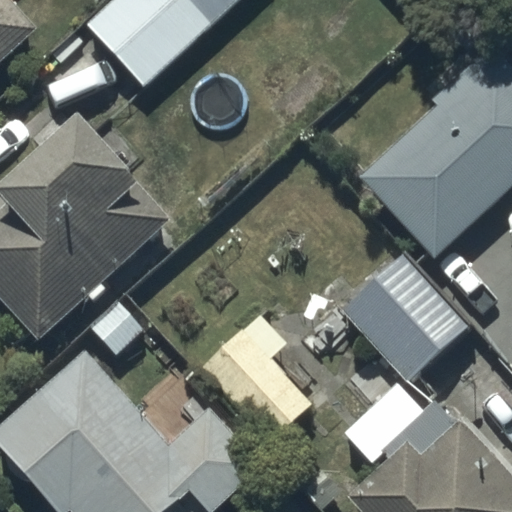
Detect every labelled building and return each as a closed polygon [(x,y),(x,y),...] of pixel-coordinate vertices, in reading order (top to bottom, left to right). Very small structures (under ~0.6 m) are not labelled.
[(131,0),(89,39),(147,102),(257,0),(131,0)] [(448,0),(397,0),(421,25),(448,0)] [(0,85),(41,49),(0,4),(0,85)] [(358,194),(434,275),(511,201),(511,86),(496,69),(479,85),(471,77),(431,115),(437,121),(358,194)] [(0,229),(0,313),(43,359),(171,238),(78,140),(0,213),(8,222),(0,229)] [(401,271),(341,325),(407,398),(467,344),(401,271)] [(261,328),(201,382),(269,457),(315,415),(275,371),(289,359),(261,328)] [(0,462),(45,511),(235,511),(262,488),(208,429),(171,463),(87,372),(0,451),(0,462)] [(379,486),(350,511),(511,511),(511,493),(440,413),(422,428),(397,400),(344,447),(379,486)]
